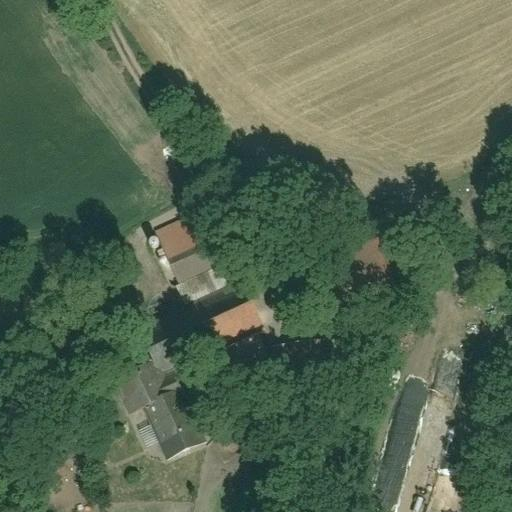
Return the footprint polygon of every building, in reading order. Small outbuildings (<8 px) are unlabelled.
[(171,260),(211,242),(200,217),(160,236),(171,260)] [(333,255),(346,302),(399,286),(386,240),(333,255)] [(184,299),(236,276),(225,252),(173,275),(184,299)] [(223,343),(263,325),(252,300),(211,319),(223,343)] [(229,392),(276,374),(260,333),(213,351),(229,392)] [(309,386),(304,342),(277,346),(282,389),(309,386)] [(128,382),(166,463),(209,443),(171,362),(128,382)]
